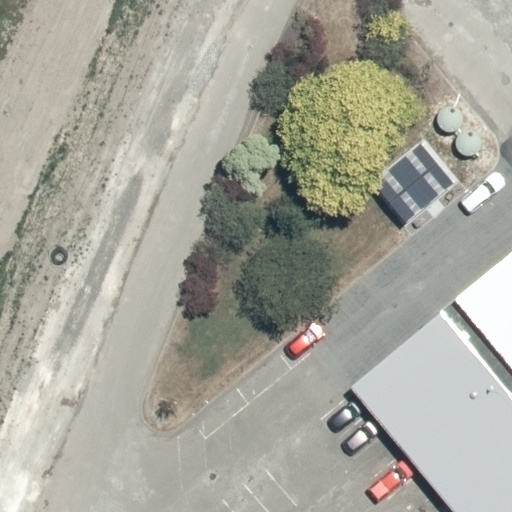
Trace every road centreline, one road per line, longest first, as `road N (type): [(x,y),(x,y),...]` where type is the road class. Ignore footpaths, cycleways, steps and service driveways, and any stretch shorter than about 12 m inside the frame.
road 1 (unknown): [(282,0),(223,102),(127,345),(84,511)]
road 2 (unknown): [(328,511),(352,475),(296,405),(291,374),(298,358),(511,205)]
